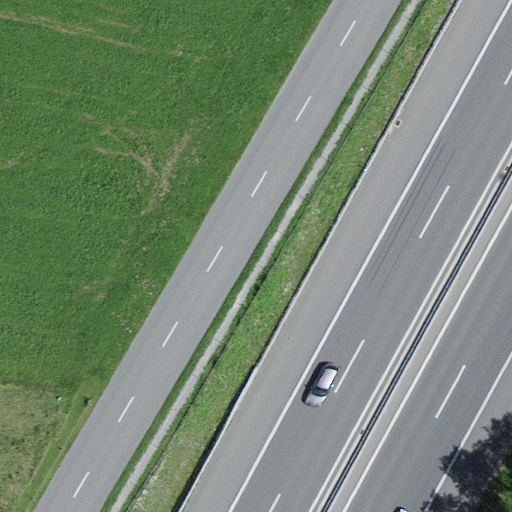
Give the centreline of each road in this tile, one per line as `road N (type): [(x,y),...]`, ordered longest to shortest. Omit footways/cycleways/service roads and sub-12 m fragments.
road 1 (unclassified): [(367,0),(66,511)]
road 2 (motorway): [(511,71),(270,511)]
road 3 (motorway): [(385,511),(511,280)]
